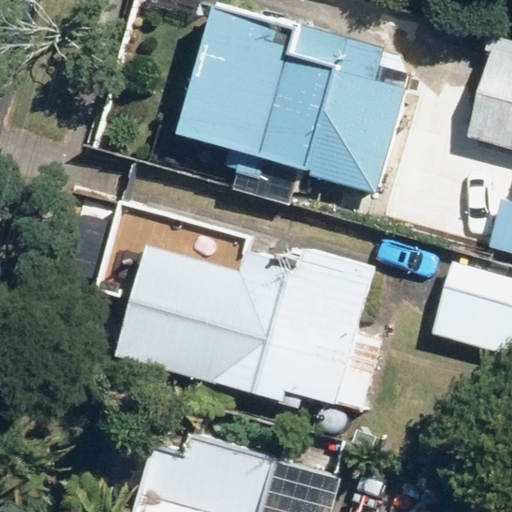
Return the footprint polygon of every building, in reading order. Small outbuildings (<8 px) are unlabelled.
[(300,42),(212,20),(175,169),(235,184),(232,195),(375,232),(383,203),(377,202),(411,79),(403,62),(301,36),(300,42)] [(511,56),(490,132),(511,137),(511,56)] [(119,282),(164,295),(147,350),(323,404),(325,395),(382,410),(402,334),(380,329),(396,266),(333,249),(143,200),(119,282)] [(511,205),(498,245),(511,250),(511,205)] [(511,269),(471,258),(451,330),(511,346),(511,269)] [(198,417),(167,511),(290,511),(309,452),(198,417)]
